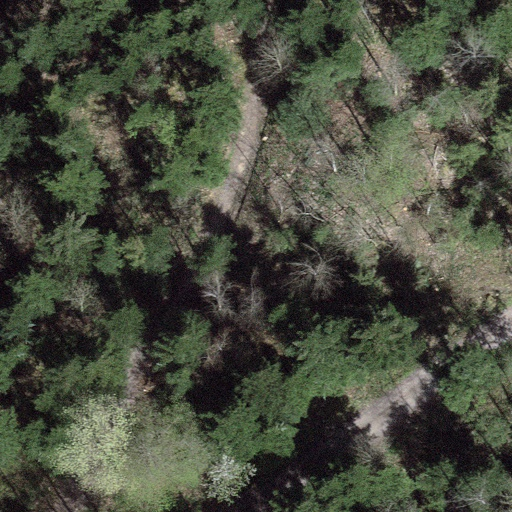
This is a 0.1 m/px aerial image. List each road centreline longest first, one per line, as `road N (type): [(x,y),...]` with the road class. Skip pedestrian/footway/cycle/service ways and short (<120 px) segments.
road 1 (track): [(95,511),(176,358),(257,54),(261,0)]
road 2 (track): [(511,329),(251,511)]
